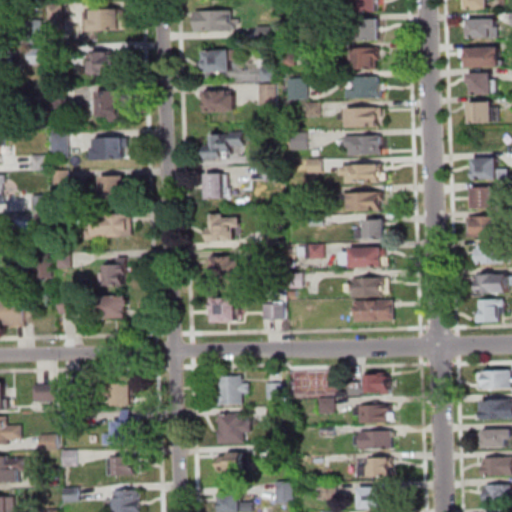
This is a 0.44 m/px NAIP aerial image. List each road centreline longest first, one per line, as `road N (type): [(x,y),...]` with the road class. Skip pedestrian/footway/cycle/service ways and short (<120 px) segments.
road 1 (residential): [(182,511),(162,0)]
road 2 (residential): [(444,511),(428,0)]
road 3 (residential): [(511,344),(0,355)]
